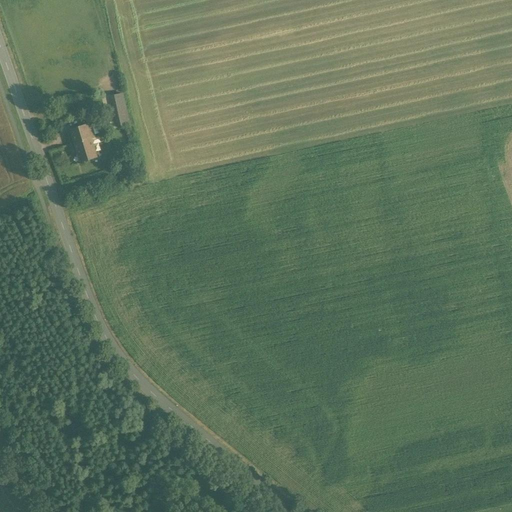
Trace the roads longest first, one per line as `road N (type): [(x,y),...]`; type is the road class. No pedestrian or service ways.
road 1 (tertiary): [(292,511),(164,404),(107,341),(0,47)]
road 2 (track): [(86,511),(93,478),(164,404)]
